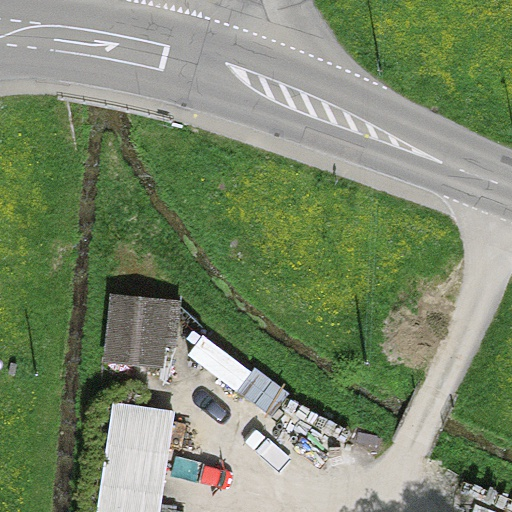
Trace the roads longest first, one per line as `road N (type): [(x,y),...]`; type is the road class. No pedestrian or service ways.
road 1 (secondary): [(201,72),(511,191)]
road 2 (secondary): [(0,37),(201,72)]
